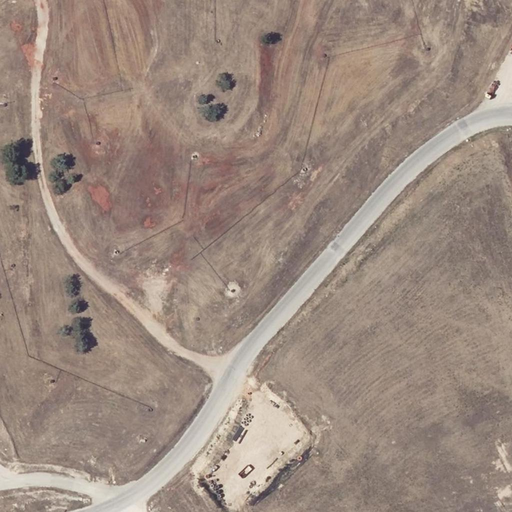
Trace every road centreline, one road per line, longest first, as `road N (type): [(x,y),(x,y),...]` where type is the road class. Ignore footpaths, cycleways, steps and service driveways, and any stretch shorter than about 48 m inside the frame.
road 1 (track): [(41,0),(36,155),(52,219),(72,252),(150,327),(231,379)]
road 2 (track): [(0,473),(73,482),(118,503)]
